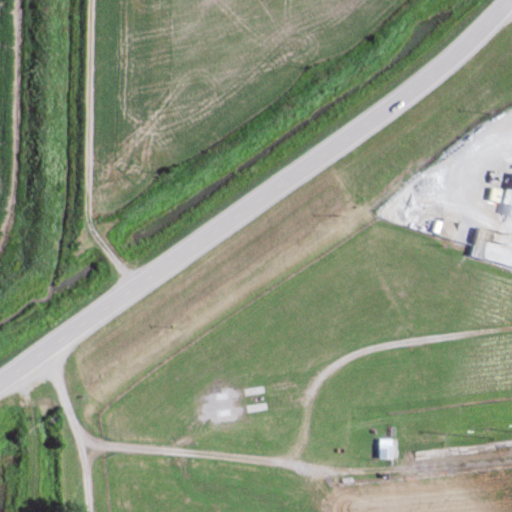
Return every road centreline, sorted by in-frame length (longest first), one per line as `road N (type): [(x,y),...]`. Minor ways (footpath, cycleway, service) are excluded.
road 1 (secondary): [(503,0),(398,111),(327,171),(0,410)]
road 2 (residential): [(31,511),(28,390)]
